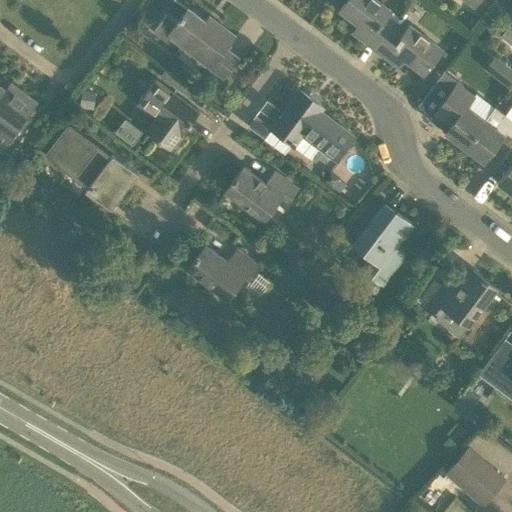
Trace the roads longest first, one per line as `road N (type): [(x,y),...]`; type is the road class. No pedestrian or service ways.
road 1 (residential): [(511,251),(411,178),(381,101),(300,38)]
road 2 (residential): [(172,205),(300,38)]
road 3 (residential): [(0,33),(56,75),(74,76),(133,0)]
